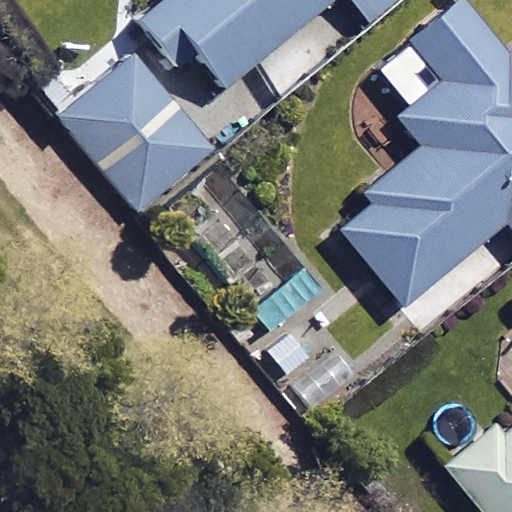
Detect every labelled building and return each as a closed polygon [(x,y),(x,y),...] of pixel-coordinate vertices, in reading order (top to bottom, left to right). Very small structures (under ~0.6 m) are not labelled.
[(376,0),(139,0),(123,14),(167,64),(182,50),(213,85),(309,0),(342,0),(357,17),(376,0)] [(492,49),(450,0),(427,0),(393,29),(399,35),(356,72),(411,136),(317,215),(390,301),(490,215),(511,241),(511,52),(502,40),(492,49)] [(200,148),(120,54),(47,116),(127,210),(200,148)] [(310,289),(238,212),(190,258),(262,334),(310,289)] [(511,511),(511,414),(491,432),(483,423),(432,464),(471,511),(511,511)]
